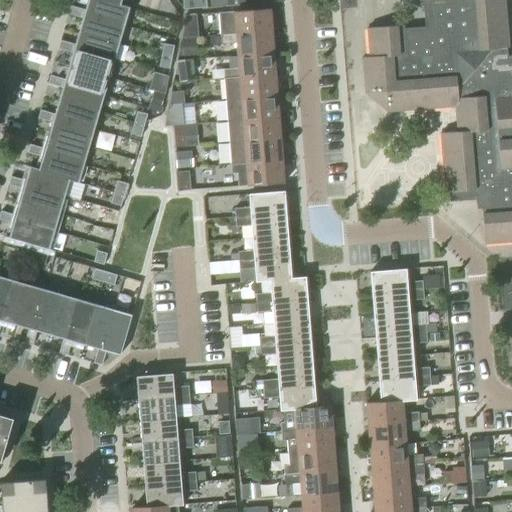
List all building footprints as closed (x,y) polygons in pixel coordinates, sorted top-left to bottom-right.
[(130,6),(120,4),(120,5),(103,0),(87,0),(85,9),(84,13),(124,25),(130,6)] [(196,7),(195,0),(182,0),(183,8),(196,7)] [(511,54),(508,54),(507,47),(508,47),(504,0),(419,0),(420,5),(425,5),(426,27),(404,29),(404,24),(367,27),(367,28),(369,28),(371,55),(362,56),(362,57),(364,57),(366,90),(365,90),(365,91),(381,90),(385,93),(387,111),(388,111),(388,109),(456,103),(458,131),(439,132),(445,201),(483,198),(484,205),(481,205),(484,243),(511,240),(511,54)] [(85,9),(70,5),(68,13),(82,17),(84,13),(85,9)] [(219,11),(221,35),(272,31),(270,7),(219,11)] [(84,13),(82,17),(79,31),(119,43),(124,25),(84,13)] [(196,13),(186,14),(181,38),(198,37),(196,13)] [(114,60),(119,43),(79,31),(75,44),(74,49),(114,60)] [(274,52),(272,31),(221,35),(221,43),(236,42),(238,55),(274,52)] [(75,44),(60,40),(58,48),(72,53),(74,49),(75,44)] [(163,43),(161,54),(171,56),(173,45),(163,43)] [(114,60),(74,49),(72,53),(68,66),(109,78),(114,60)] [(275,73),(274,52),(238,55),(238,66),(223,68),(224,77),(275,73)] [(169,68),(171,56),(161,54),(159,66),(169,68)] [(178,60),(180,81),(192,79),(190,59),(178,60)] [(109,78),(68,66),(65,79),(64,83),(104,95),(109,78)] [(277,95),(275,73),(224,77),(226,99),(277,95)] [(65,79),(50,75),(48,83),(62,87),(64,83),(65,79)] [(99,112),(104,95),(64,83),(62,87),(59,100),(99,112)] [(279,116),(277,95),(226,99),(227,120),(279,116)] [(94,129),(99,112),(59,100),(55,113),(53,117),(94,129)] [(182,103),(169,104),(165,126),(183,124),(182,103)] [(55,113),(40,109),(38,117),(52,122),(53,117),(55,113)] [(137,111),(134,122),(144,125),(147,113),(137,111)] [(280,138),(279,116),(227,120),(229,142),(280,138)] [(94,129),(53,117),(52,122),(49,135),(89,146),(94,129)] [(141,136),(144,125),(134,122),(131,134),(141,136)] [(44,152),(84,164),(89,146),(49,135),(45,148),(44,152)] [(282,160),(280,138),(229,142),(231,164),(282,160)] [(45,148),(30,144),(28,152),(43,156),(44,152),(45,148)] [(177,165),(193,166),(194,150),(178,149),(177,165)] [(79,180),(84,164),(44,152),(43,156),(39,169),(79,180)] [(284,182),(282,160),(231,164),(231,173),(237,172),(238,186),(284,182)] [(79,180),(39,169),(29,166),(25,180),(24,184),(64,196),(69,179),(78,182),(79,180)] [(189,170),(176,171),(178,190),(191,189),(189,170)] [(25,180),(11,175),(8,184),(23,188),(24,184),(25,180)] [(117,180),(114,191),(124,194),(127,183),(117,180)] [(59,213),(64,196),(24,184),(23,188),(19,201),(59,213)] [(233,207),(234,216),(285,212),(283,190),(248,193),(249,206),(233,207)] [(121,205),(124,194),(114,191),(111,202),(121,205)] [(59,213),(19,201),(15,215),(14,218),(54,230),(59,213)] [(118,211),(108,209),(106,215),(102,214),(99,224),(113,228),(118,211)] [(15,215),(1,210),(0,212),(0,218),(13,223),(14,218),(15,215)] [(287,234),(285,212),(234,216),(235,225),(250,224),(251,236),(287,234)] [(49,248),(54,230),(14,218),(13,223),(9,236),(49,248)] [(288,255),(287,234),(251,236),(252,249),(237,250),(237,259),(288,255)] [(33,261),(36,251),(25,247),(22,258),(33,261)] [(103,263),(106,252),(96,250),(93,261),(103,263)] [(47,254),(36,251),(33,261),(44,265),(47,254)] [(288,255),(237,259),(238,269),(254,268),(255,281),(269,280),(269,279),(290,278),(288,255)] [(102,281),(105,271),(94,268),(91,278),(102,281)] [(369,271),(371,293),(422,289),(422,288),(421,280),(406,281),(405,268),(369,271)] [(117,274),(105,271),(102,281),(114,284),(117,274)] [(0,312),(10,279),(0,275),(0,312)] [(255,293),(256,302),(306,298),(305,276),(290,278),(269,279),(269,280),(270,292),(255,293)] [(15,324),(27,284),(10,279),(0,312),(0,319),(2,320),(15,324)] [(32,329),(44,289),(27,284),(15,324),(28,328),(32,329)] [(44,289),(32,329),(37,330),(50,334),(61,294),(44,289)] [(423,298),(422,289),(371,293),(373,314),(408,311),(408,299),(423,298)] [(61,294),(50,334),(63,338),(67,339),(79,299),(61,294)] [(308,320),(306,298),(256,302),(257,312),(271,310),(272,323),(308,320)] [(84,344),(96,303),(79,299),(67,339),(71,340),(84,344)] [(102,349),(113,309),(96,303),(84,344),(97,348),(102,349)] [(131,314),(113,309),(102,349),(104,349),(106,350),(119,354),(131,314)] [(409,324),(408,311),(373,314),(374,336),(425,332),(425,323),(409,324)] [(310,341),(308,320),(272,323),(273,335),(259,336),(259,345),(310,341)] [(32,329),(28,328),(24,342),(32,344),(37,330),(32,329)] [(426,341),(425,332),(374,336),(376,357),(412,355),(411,342),(426,341)] [(67,339),(63,338),(59,352),(67,354),(71,340),(67,339)] [(311,363),(310,341),(259,345),(260,354),(274,353),(275,366),(311,363)] [(102,349),(97,348),(93,362),(102,364),(106,350),(104,349),(102,349)] [(413,367),(412,355),(376,357),(378,379),(429,375),(428,366),(413,367)] [(313,384),(311,363),(275,366),(276,378),(262,379),(262,385),(262,388),(313,384)] [(136,385),(137,399),(188,394),(188,385),(173,386),(172,373),(136,376),(136,385)] [(430,385),(429,375),(378,379),(379,401),(401,400),(415,399),(414,386),(430,385)] [(314,405),(313,384),(262,388),(263,398),(278,396),(278,409),(281,409),(292,408),(314,406),(314,405)] [(189,404),(188,394),(137,399),(139,420),(175,417),(174,405),(189,404)] [(401,412),(401,400),(379,401),(365,402),(367,424),(418,420),(417,411),(401,412)] [(329,404),(314,405),(314,406),(292,408),(281,409),(282,421),(279,421),(279,430),(331,426),(329,404)] [(0,459),(1,460),(14,417),(0,413),(0,459)] [(176,429),(175,417),(139,420),(141,442),(192,437),(191,428),(176,429)] [(235,418),(237,433),(249,433),(247,417),(235,418)] [(418,429),(418,420),(367,424),(368,446),(404,443),(403,430),(418,429)] [(333,448),(331,426),(279,430),(280,440),(285,439),(286,452),(333,448)] [(232,456),(230,435),(216,436),(218,457),(232,456)] [(192,447),(192,437),(141,442),(142,463),(178,460),(177,448),(192,447)] [(405,455),(404,443),(368,446),(370,466),(421,463),(420,454),(405,455)] [(334,469),(333,448),(286,452),(287,464),(282,465),(283,474),(334,469)] [(179,472),(178,460),(142,463),(144,485),(195,481),(194,471),(179,472)] [(421,472),(421,463),(370,466),(372,488),(407,485),(406,473),(421,472)] [(336,491),(334,469),(283,474),(283,482),(299,481),(300,494),(336,491)] [(48,511),(46,478),(1,481),(3,511),(48,511)] [(196,490),(195,481),(144,485),(146,506),(167,505),(168,505),(177,505),(182,504),(181,491),(196,490)] [(408,498),(407,485),(372,488),(373,510),(424,506),(423,497),(408,498)] [(337,511),(336,491),(300,494),(301,506),(285,508),(285,511),(337,511)] [(238,511),(238,500),(214,502),(214,511),(238,511)]
